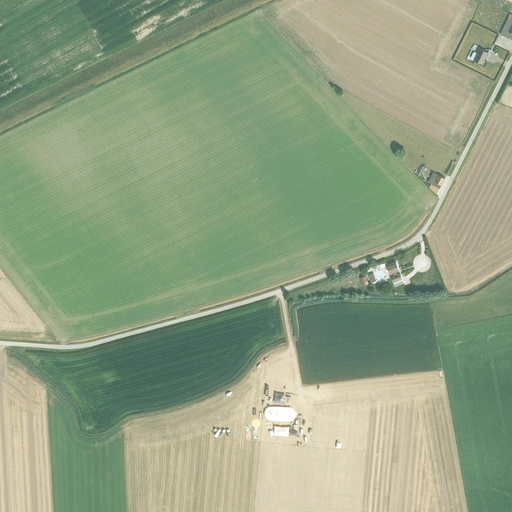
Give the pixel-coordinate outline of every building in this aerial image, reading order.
[(500,33),(511,38),(511,14),(510,13),(500,33)] [(488,52),(479,48),(477,52),(475,52),(474,52),(471,57),(472,59),(483,64),(488,52)] [(418,174),(417,175),(420,176),(425,167),(421,165),(418,170),(419,171),(418,173),(417,172),(417,173),(418,174)] [(445,178),(437,174),(431,184),(440,188),(445,178)] [(396,262),(387,265),(390,273),(393,272),(396,271),(399,270),(396,262)] [(396,271),(393,272),(395,276),(391,277),(395,286),(404,282),(401,274),(397,275),(396,271)]
